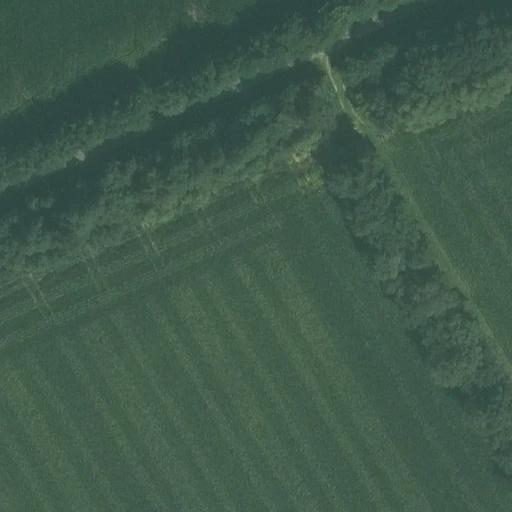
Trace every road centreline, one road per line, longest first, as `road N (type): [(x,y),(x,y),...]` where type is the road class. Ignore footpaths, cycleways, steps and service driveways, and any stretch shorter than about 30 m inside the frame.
road 1 (residential): [(427,0),(0,192)]
road 2 (track): [(322,47),(511,366)]
